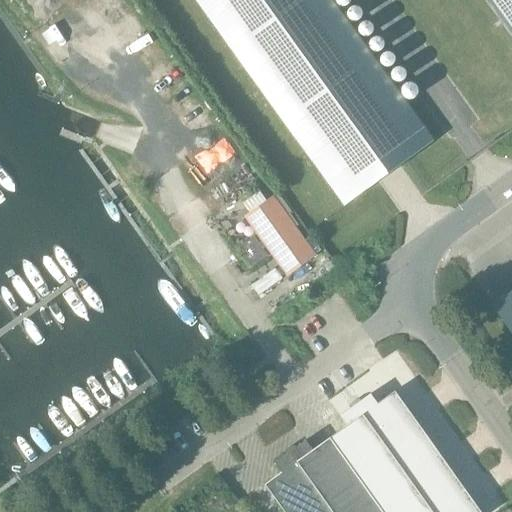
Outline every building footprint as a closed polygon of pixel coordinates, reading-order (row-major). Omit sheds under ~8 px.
[(195,0),(344,205),(433,141),(331,0),(195,0)] [(511,0),(486,0),(511,36),(511,0)] [(288,275),(310,259),(269,202),(246,217),(288,275)] [(282,279),(277,273),(274,270),(251,287),(258,296),(282,279)] [(511,332),(511,293),(493,307),(511,332)] [(315,340),(335,325),(328,315),(308,330),(315,340)] [(480,511),(395,392),(377,404),(370,394),(340,416),(347,426),(312,450),(305,441),(275,463),(282,472),(264,485),(283,511),(480,511)]
